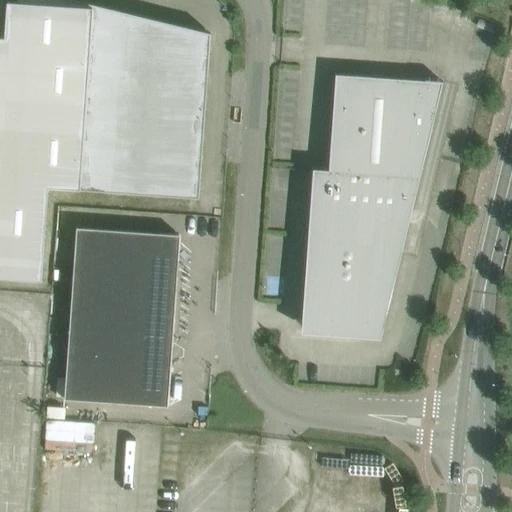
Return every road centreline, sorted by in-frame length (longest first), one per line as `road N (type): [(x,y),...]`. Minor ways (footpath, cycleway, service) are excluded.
road 1 (unclassified): [(375,418),(307,413),(261,394),(244,364),(238,314),(261,22),(253,0)]
road 2 (secondary): [(474,407),(482,282),(511,163)]
road 3 (unknown): [(2,511),(19,327)]
